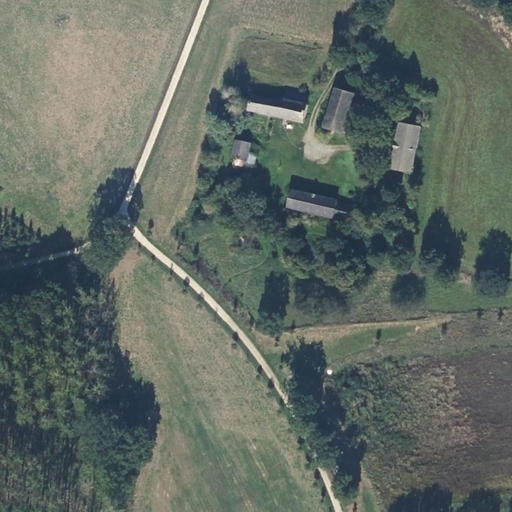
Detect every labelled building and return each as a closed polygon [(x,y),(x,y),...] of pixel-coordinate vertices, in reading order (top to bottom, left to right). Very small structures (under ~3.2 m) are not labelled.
[(345,135),(351,109),(357,89),(343,86),(342,93),(336,91),(326,130),(345,135)] [(304,125),(310,96),(287,92),(284,102),(277,100),(276,105),(252,99),(249,112),(304,125)] [(390,169),(411,174),(421,130),(401,124),(390,169)] [(252,145),(237,140),(232,159),(255,165),(257,156),(250,154),(252,145)] [(338,202),(293,192),(289,211),(333,220),(334,217),(357,222),(359,211),(337,205),(338,202)] [(262,197),(257,215),(266,217),(270,199),(262,197)]
